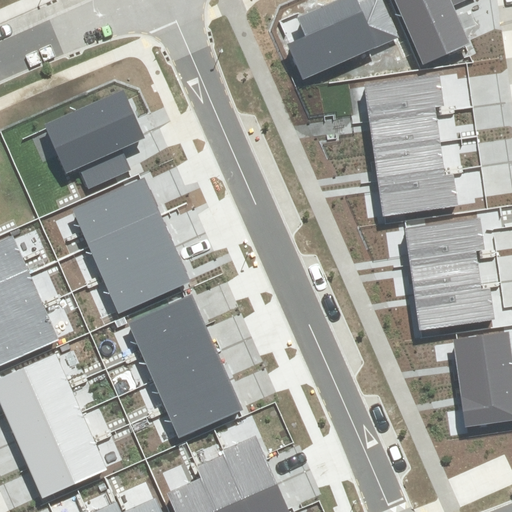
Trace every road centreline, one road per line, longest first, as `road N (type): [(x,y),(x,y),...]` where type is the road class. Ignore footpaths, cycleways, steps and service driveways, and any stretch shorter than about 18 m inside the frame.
road 1 (residential): [(388,511),(164,0)]
road 2 (residential): [(132,0),(0,59)]
